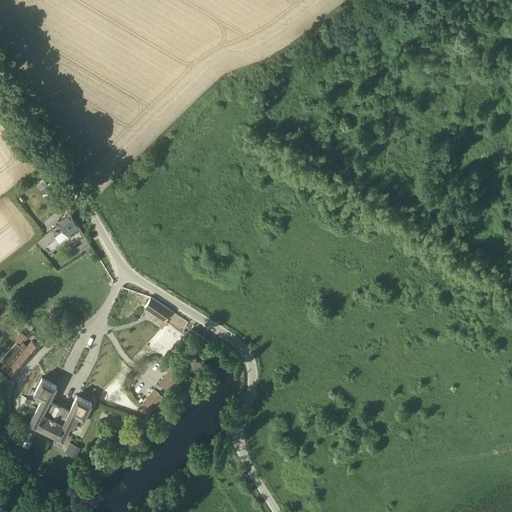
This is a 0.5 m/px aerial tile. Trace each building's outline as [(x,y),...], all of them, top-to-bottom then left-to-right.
[(43,177),(39,180),(40,182),(42,184),(44,187),(48,184),(43,177)] [(63,230),(67,234),(79,225),(70,213),(59,222),(59,223),(50,230),(55,236),(63,230)] [(80,252),(91,245),(88,239),(77,246),(80,252)] [(79,252),(76,247),(70,250),(74,256),(79,252)] [(145,307),(166,321),(172,311),(151,297),(145,307)] [(27,336),(22,331),(15,339),(20,344),(27,336)] [(20,373),(40,347),(32,341),(26,347),(24,345),(22,348),(16,342),(0,360),(0,365),(10,374),(14,368),(20,373)] [(159,382),(168,390),(181,375),(171,367),(159,382)] [(81,424),(84,418),(92,402),(77,394),(71,407),(51,397),(57,384),(42,377),(34,393),(42,397),(37,407),(34,413),(29,422),(64,439),(72,424),(74,425),(76,421),(81,424)] [(141,404),(151,413),(164,397),(154,389),(141,404)] [(76,457),(80,448),(70,443),(66,452),(76,457)]
